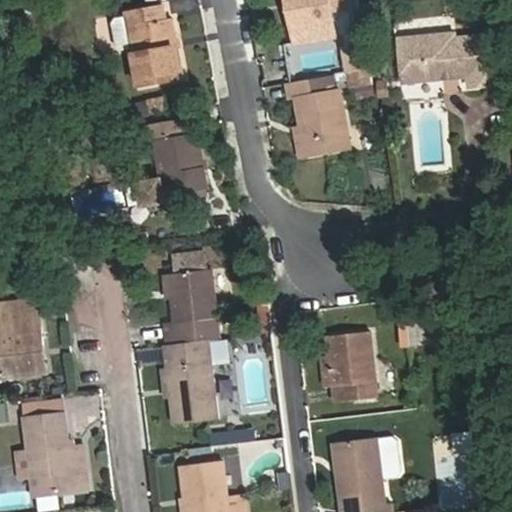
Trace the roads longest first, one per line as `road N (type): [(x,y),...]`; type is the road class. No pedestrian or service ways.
road 1 (residential): [(231,0),(266,184),(280,213),(324,260)]
road 2 (residential): [(134,511),(103,283)]
